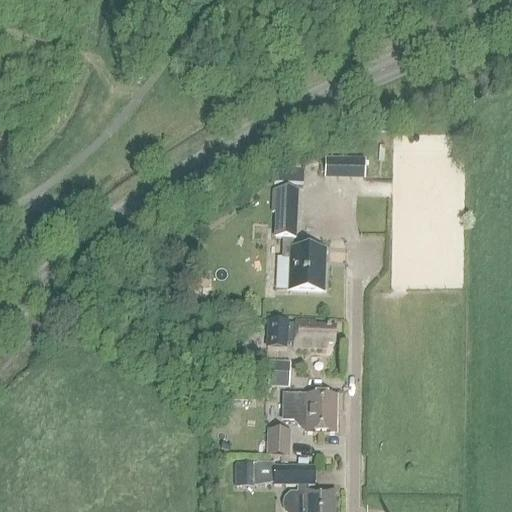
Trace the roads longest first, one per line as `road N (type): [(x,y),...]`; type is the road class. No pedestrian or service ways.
road 1 (tertiary): [(511,18),(310,101),(60,263),(0,327)]
road 2 (unclassified): [(354,511),(359,236)]
